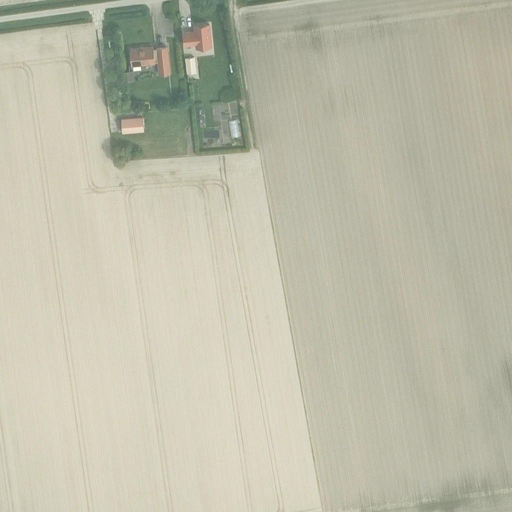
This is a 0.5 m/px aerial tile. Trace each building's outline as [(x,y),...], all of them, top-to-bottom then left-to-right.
[(182,32),(184,46),(195,45),(196,49),(212,47),(210,23),(194,25),(194,30),(182,32)] [(154,64),(154,63),(158,62),(159,75),(169,74),(166,48),(156,49),(156,50),(152,50),(152,47),(130,50),(132,66),(154,64)] [(195,57),(185,58),(187,73),(196,72),(195,57)] [(121,72),(121,73),(122,81),(125,81),(134,80),(134,70),(121,72)] [(228,102),(215,103),(216,114),(229,113),(228,102)] [(125,113),(117,114),(118,130),(140,128),(139,112),(125,113)] [(241,131),(240,114),(232,115),(232,132),(241,131)]
